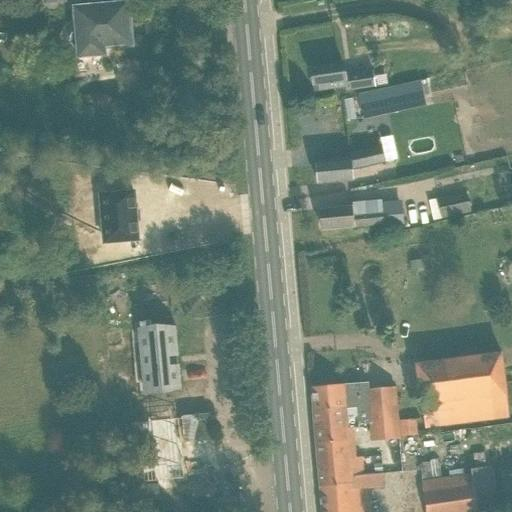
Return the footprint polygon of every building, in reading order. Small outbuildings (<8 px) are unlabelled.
[(89,10),(78,11),(72,12),(74,31),(73,31),(71,33),(69,38),(70,44),(73,47),(76,48),(76,54),(101,52),(100,43),(126,41),(123,7),(103,9),(103,5),(89,6),(89,10)] [(69,61),(73,74),(89,69),(85,56),(69,61)] [(343,65),(331,66),(311,69),(314,85),(318,85),(319,90),(346,86),(346,90),(354,89),(375,86),(373,71),(344,75),(343,65)] [(363,119),(378,115),(373,92),(358,95),(363,119)] [(350,171),(385,163),(385,162),(394,161),(390,150),(383,151),(381,145),(344,152),(345,159),(335,160),(316,162),(318,185),(338,183),(347,182),(346,172),(350,171)] [(445,157),(448,168),(459,166),(457,155),(445,157)] [(511,180),(509,167),(482,174),(491,209),(511,203),(511,180)] [(469,213),(465,197),(464,191),(436,198),(441,220),(469,213)] [(133,192),(100,195),(104,243),(138,240),(133,192)] [(349,207),(340,208),(320,209),(322,230),(382,225),(403,222),(400,206),(381,208),(381,211),(349,214),(349,207)] [(409,261),(410,273),(422,271),(421,259),(409,261)] [(144,390),(181,387),(175,329),(138,332),(144,390)] [(425,428),(506,421),(499,357),(413,367),(425,428)] [(368,383),(311,388),(313,412),(358,408),(359,427),(370,425),(398,423),(396,388),(372,390),(368,390),(368,383)] [(358,408),(313,412),(319,486),(351,484),(350,476),(364,475),(359,427),(358,408)] [(133,443),(139,442),(143,482),(143,483),(184,479),(178,418),(130,423),(132,443),(133,443)] [(398,423),(399,437),(417,436),(416,422),(398,423)] [(398,423),(370,425),(372,458),(400,455),(399,437),(398,423)] [(498,511),(491,466),(470,469),(470,473),(420,480),(424,511),(498,511)] [(369,511),(367,487),(384,486),(383,473),(366,475),(364,475),(355,476),(350,476),(351,484),(319,486),(321,511),(369,511)]
